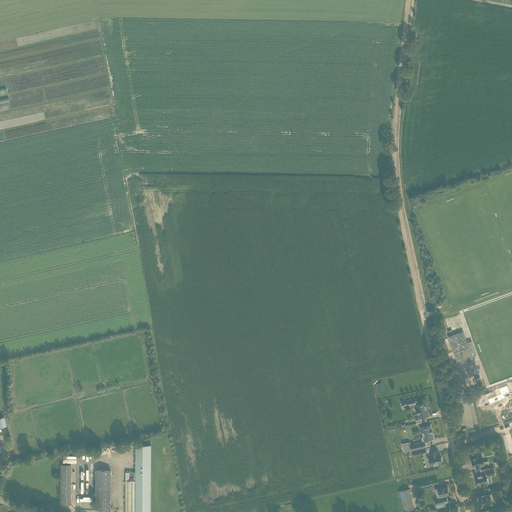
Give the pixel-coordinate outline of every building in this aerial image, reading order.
[(464,340),(461,332),(448,337),(458,364),(466,361),(467,363),(473,360),(466,340),(464,340)] [(475,369),(480,385),(488,382),(485,372),(478,375),(477,371),(481,370),(480,368),(475,369)] [(496,396),(488,399),(490,404),(505,398),(504,395),(505,394),(509,392),(507,386),(498,389),(500,394),(496,396)] [(417,405),(420,417),(427,416),(425,410),(427,410),(426,402),(418,404),(418,400),(415,401),(414,398),(405,400),(406,406),(415,404),(415,405),(417,405)] [(511,399),(503,403),(505,408),(511,405),(511,399)] [(435,437),(432,425),(423,427),(426,439),(435,437)] [(427,446),(426,441),(415,443),(417,449),(427,446)] [(149,511),(150,445),(135,444),(135,511),(149,511)] [(440,457),(439,454),(438,454),(437,450),(429,452),(430,456),(428,456),(430,466),(439,464),(439,463),(441,462),(442,460),(441,458),(440,457)] [(476,466),(477,466),(480,466),(479,465),(481,465),(481,466),(481,470),(485,469),(489,468),(488,465),(484,465),(481,455),(477,456),(477,457),(475,457),(473,457),(473,458),(471,458),(471,459),(470,459),(471,462),(472,462),(473,466),(476,466)] [(61,464),(62,504),(71,504),(70,464),(61,464)] [(489,468),(485,469),(486,474),(485,474),(485,475),(482,476),(481,475),(478,476),(478,477),(475,477),(477,484),(480,484),(481,486),(486,485),(486,482),(487,482),(486,477),(495,475),(493,468),(489,468)] [(110,510),(110,470),(95,470),(95,510),(110,510)] [(447,487),(443,487),(442,487),(438,488),(439,493),(437,493),(436,494),(437,497),(438,497),(440,497),(440,498),(434,500),(435,505),(436,508),(440,507),(439,504),(447,502),(446,497),(444,497),(444,495),(447,494),(447,491),(448,491),(447,490),(448,490),(448,487),(447,487)] [(400,491),(404,510),(414,508),(409,489),(400,491)] [(488,504),(492,503),(490,494),(489,494),(486,495),(486,494),(481,495),(481,496),(478,497),(477,497),(478,498),(477,498),(478,502),(479,505),(479,506),(480,506),(483,505),(488,504)]
